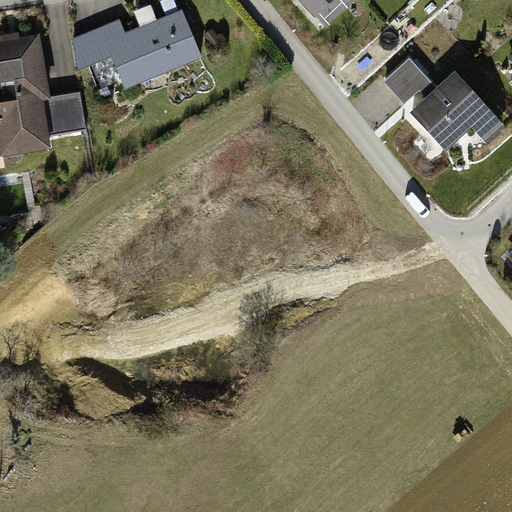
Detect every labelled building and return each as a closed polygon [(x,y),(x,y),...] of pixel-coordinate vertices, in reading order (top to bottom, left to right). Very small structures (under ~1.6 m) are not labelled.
[(302,0),(317,16),(334,0),(302,0)] [(121,21),(76,41),(80,71),(114,57),(128,90),(147,81),(145,76),(165,68),(168,73),(202,59),(184,14),(165,20),(166,23),(160,26),(155,11),(138,18),(143,30),(126,36),(121,21)] [(49,99),(39,39),(0,45),(0,151),(1,155),(50,147),(48,138),(88,131),(83,99),(48,105),(47,99),(49,99)] [(432,82),(411,59),(387,80),(408,103),(432,82)] [(490,112),(456,75),(414,114),(448,151),(490,112)]
